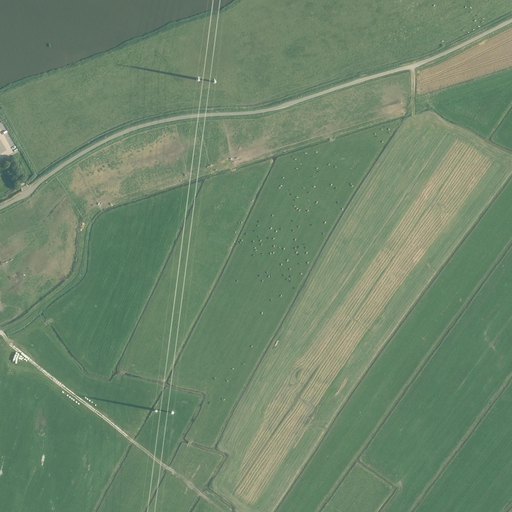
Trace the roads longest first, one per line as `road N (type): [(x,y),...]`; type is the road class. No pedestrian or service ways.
road 1 (track): [(511,75),(102,206),(88,217),(72,279),(0,331)]
road 2 (unclassified): [(0,207),(131,129),(279,107),(429,60),(511,20)]
road 3 (track): [(224,511),(0,331)]
